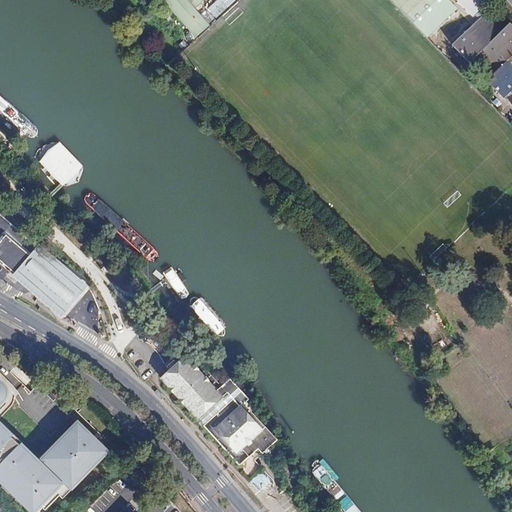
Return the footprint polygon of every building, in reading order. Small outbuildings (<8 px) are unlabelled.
[(165,0),(198,37),(211,26),(194,6),(200,0),(165,0)] [(212,23),(238,0),(215,0),(207,8),(212,14),(207,18),(212,23)] [(391,0),(399,8),(407,0),(391,0)] [(428,38),(458,9),(448,0),(407,0),(399,8),(428,38)] [(458,0),(474,16),(491,0),(458,0)] [(511,23),(503,31),(487,14),(453,46),(470,63),(478,55),(495,73),(487,80),(505,99),(511,91),(511,23)] [(180,44),(184,49),(188,45),(185,41),(180,44)] [(0,259),(18,275),(33,257),(6,235),(0,242),(0,259)] [(89,290),(40,249),(33,257),(18,275),(14,279),(64,320),(89,290)] [(252,462),(256,458),(275,441),(243,405),(248,401),(229,380),(221,387),(191,353),(162,378),(238,465),(248,457),(252,462)] [(63,499),(77,485),(74,482),(76,479),(76,476),(81,471),(84,471),(86,469),(89,472),(102,459),(99,456),(101,454),(81,434),(74,442),(71,440),(66,445),(63,442),(50,455),(53,458),(34,477),(24,467),(22,470),(12,460),(14,457),(5,449),(3,451),(0,448),(0,409),(2,408),(5,405),(7,402),(8,398),(7,396),(6,391),(4,389),(0,386),(0,385),(0,478),(5,483),(2,485),(11,493),(13,491),(23,501),(21,503),(30,511),(32,509),(34,511),(38,511),(48,502),(51,505),(60,496),(63,499)] [(75,429),(63,442),(66,445),(71,440),(74,442),(81,434),(75,429)] [(251,482),(261,493),(275,481),(264,470),(251,482)] [(13,491),(11,493),(21,503),(23,501),(13,491)]
